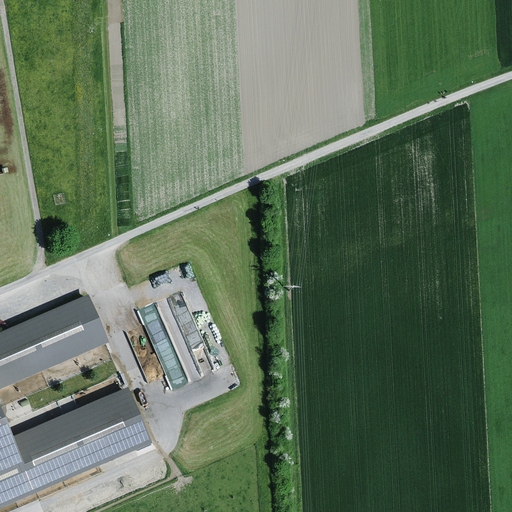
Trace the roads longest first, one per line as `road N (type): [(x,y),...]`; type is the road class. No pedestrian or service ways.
road 1 (track): [(0,292),(511,76)]
road 2 (track): [(44,273),(1,2)]
